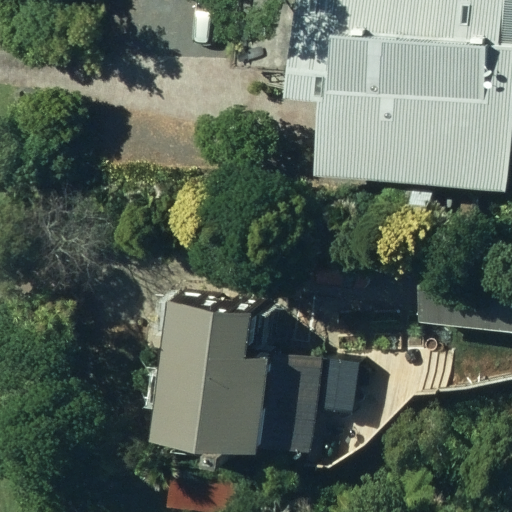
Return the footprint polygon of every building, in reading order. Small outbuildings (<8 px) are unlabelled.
[(333,153),(511,169),(511,0),(246,0),(244,52),(341,57),(333,153)] [(446,169),(406,167),(403,197),(444,200),(446,169)] [(487,191),(509,191),(510,178),(489,176),(487,191)] [(433,305),(511,311),(511,244),(438,239),(433,305)] [(175,416),(323,434),(334,344),(291,338),(292,333),(269,331),(274,286),(191,276),(175,416)] [(249,462),(182,457),(179,493),(246,499),(249,462)]
